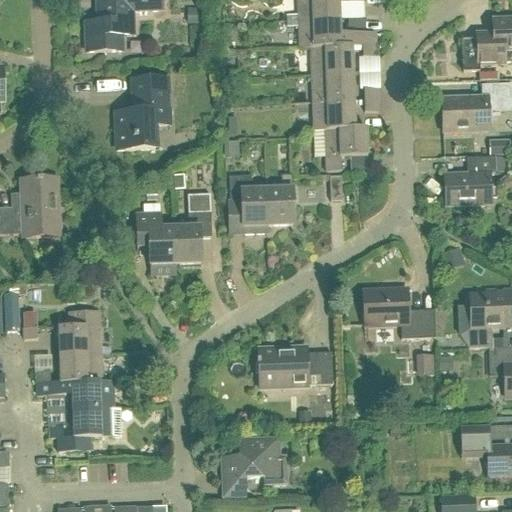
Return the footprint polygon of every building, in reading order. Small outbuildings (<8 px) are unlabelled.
[(86,55),(122,54),(122,39),(133,39),(132,16),(158,15),(157,0),(95,0),(96,26),(85,26),(86,55)] [(340,23),(339,0),(296,0),(298,18),(286,19),(286,24),(340,23)] [(463,76),(479,75),(479,69),(504,68),(504,67),(511,66),(511,22),(492,23),(492,38),(477,39),(477,45),(462,45),(463,76)] [(362,49),(375,49),(375,36),(341,37),(340,23),(286,24),(287,30),(298,29),(299,52),(310,52),(310,51),(352,50),(362,50),(362,49)] [(429,37),(426,69),(439,70),(442,38),(429,37)] [(362,49),(362,50),(362,61),(375,60),(375,49),(362,49)] [(311,79),(353,77),(352,50),(310,51),(310,52),(311,79)] [(312,107),(354,105),(353,77),(311,79),(312,107)] [(167,111),(166,99),(168,99),(167,82),(131,84),(132,115),(115,116),(116,154),(154,153),(153,129),(169,128),(169,111),(167,111)] [(443,136),(489,135),(488,114),(511,113),(511,103),(511,88),(481,89),(482,101),(441,103),(443,136)] [(363,105),(377,104),(377,93),(363,94),(363,105)] [(377,104),(363,105),(364,116),(377,115),(377,104)] [(312,107),(313,135),(324,135),(324,134),(355,133),(355,132),(354,105),(312,107)] [(366,160),(365,131),(355,132),(355,133),(324,134),(324,135),(325,176),(341,175),(340,161),(366,160)] [(490,158),(510,158),(510,144),(489,144),(490,158)] [(445,211),(491,209),(490,178),(495,178),(494,162),(466,162),(467,178),(444,178),(445,211)] [(266,194),(267,229),(293,228),(291,178),(280,178),(281,193),(266,194)] [(267,229),(266,194),(251,194),(250,180),(228,181),(229,205),(240,205),(242,237),(267,236),(267,229)] [(330,205),(342,205),(341,180),(329,180),(330,205)] [(50,185),(50,182),(36,182),(36,183),(20,184),(21,203),(12,203),(12,213),(0,213),(0,238),(22,238),(22,242),(54,240),(54,227),(60,227),(59,213),(55,213),(54,185),(50,185)] [(187,199),(188,217),(210,216),(210,198),(187,199)] [(174,232),(176,268),(201,267),(200,241),(211,241),(210,216),(188,217),(188,231),(174,232)] [(176,268),(174,232),(161,233),(160,218),(136,219),(137,251),(149,251),(149,269),(151,269),(151,279),(175,278),(174,268),(176,268)] [(442,257),(448,273),(465,267),(459,251),(442,257)] [(470,299),(471,332),(459,339),(468,352),(488,352),(503,352),(503,351),(511,350),(511,292),(485,294),(486,298),(470,299)] [(408,316),(407,296),(362,297),(363,329),(400,327),(401,344),(434,342),(433,315),(408,316)] [(5,335),(19,335),(18,297),(4,297),(5,335)] [(59,358),(101,357),(100,314),(68,315),(69,330),(58,330),(59,358)] [(24,343),(30,343),(37,343),(37,331),(23,332),(24,343)] [(306,358),(306,351),(258,353),(259,364),(256,364),(257,369),(259,369),(260,393),(308,391),(308,390),(332,389),(331,357),(306,358)] [(408,352),(409,372),(426,371),(425,351),(408,352)] [(511,351),(503,352),(488,352),(489,380),(505,379),(505,402),(511,402),(511,351)] [(102,385),(102,384),(101,357),(59,358),(60,385),(60,386),(102,385)] [(50,386),(49,375),(36,376),(36,387),(50,386)] [(72,413),(114,412),(113,384),(102,384),(102,385),(60,386),(60,385),(50,386),(36,387),(37,400),(72,399),(72,413)] [(114,412),(72,413),(73,441),(64,441),(63,430),(49,431),(50,442),(57,442),(58,456),(90,455),(90,441),(115,440),(121,439),(120,412),(114,412)] [(511,448),(489,450),(489,431),(465,432),(466,458),(486,457),(487,480),(511,478),(511,448)] [(278,462),(277,444),(240,445),(241,463),(223,464),(223,483),(266,481),(267,488),(286,487),(285,461),(278,462)] [(79,473),(96,472),(95,459),(78,460),(79,473)] [(0,499),(8,499),(8,488),(0,488),(0,499)] [(8,499),(0,499),(0,510),(9,510),(8,499)] [(474,511),(474,499),(450,500),(450,511),(474,511)]
